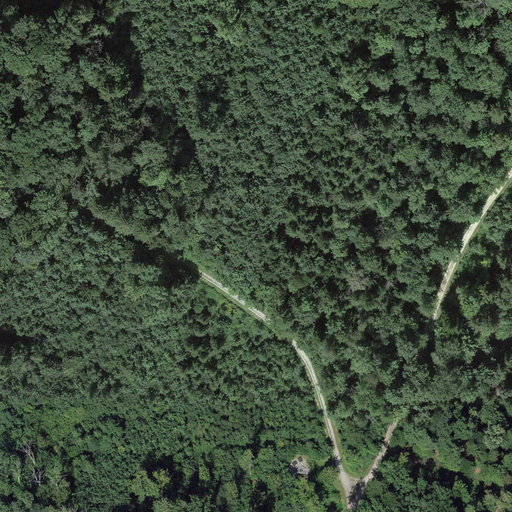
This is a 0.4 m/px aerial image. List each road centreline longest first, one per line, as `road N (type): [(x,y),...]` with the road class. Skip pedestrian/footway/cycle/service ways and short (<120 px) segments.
road 1 (track): [(0,145),(68,199),(188,265),(292,340),(310,369),(345,478),(375,511)]
road 2 (track): [(358,511),(462,244),(511,172)]
